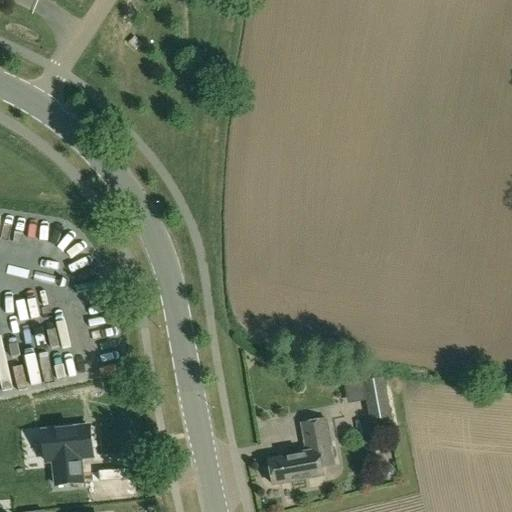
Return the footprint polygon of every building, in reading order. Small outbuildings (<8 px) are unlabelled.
[(103,42),(111,27),(103,23),(94,37),(103,42)] [(366,389),(371,423),(392,418),(385,378),(364,381),(363,372),(344,375),(347,392),(366,389)] [(300,456),(271,461),(275,486),(304,480),(303,470),(310,468),(311,471),(324,468),(337,466),(329,421),(304,425),(309,453),(300,454),(300,456)] [(81,459),(93,458),(90,427),(43,433),(46,463),(53,462),(56,487),(82,484),(81,459)] [(389,481),(394,481),(398,476),(397,471),(393,468),(387,469),(384,473),(385,478),(389,481)]
